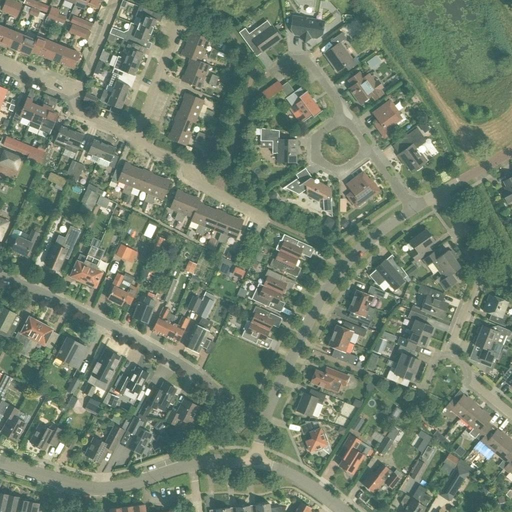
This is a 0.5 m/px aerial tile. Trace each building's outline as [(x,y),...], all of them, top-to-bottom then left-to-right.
[(9,15),(15,1),(11,0),(5,0),(1,11),(9,15)] [(37,9),(39,3),(33,0),(24,0),(23,3),(32,7),(37,9)] [(97,9),(101,0),(90,0),(88,5),(97,9)] [(17,18),(22,4),(15,1),(9,15),(17,18)] [(46,13),(49,6),(39,3),(37,9),(46,13)] [(51,7),(47,17),(52,19),(55,13),(58,15),(58,14),(60,10),(51,7)] [(139,7),(135,17),(140,19),(138,26),(152,31),(156,20),(152,18),(154,13),(139,7)] [(58,14),(58,15),(55,13),(52,19),(47,17),(44,23),(53,27),(56,21),(59,15),(58,14)] [(79,26),(82,20),(73,16),(70,22),(79,26)] [(316,39),(322,35),(324,21),(292,16),(290,30),(294,36),(298,36),(304,44),(312,38),(316,39)] [(90,31),(93,24),(82,20),(79,26),(90,31)] [(271,27),(267,22),(258,28),(262,33),(253,40),(245,28),(238,33),(250,48),(256,44),(261,52),(280,39),(271,27)] [(111,28),(109,34),(113,35),(123,39),(140,46),(142,40),(147,43),(152,31),(138,26),(133,24),(131,23),(128,30),(123,32),(116,30),(111,28)] [(75,35),(79,27),(72,24),(69,33),(75,35)] [(87,40),(91,32),(79,27),(75,35),(87,40)] [(0,44),(8,47),(14,32),(4,28),(0,37),(0,44)] [(19,52),(25,36),(14,32),(8,47),(19,52)] [(186,44),(204,51),(209,40),(191,32),(186,44)] [(334,47),(323,54),(336,72),(345,66),(348,71),(359,62),(355,57),(352,60),(340,43),(346,38),(342,33),(330,41),(334,47)] [(52,61),(59,45),(52,43),(55,36),(51,35),(42,57),(52,61)] [(32,53),(38,37),(37,36),(35,40),(25,36),(19,52),(29,56),(31,52),(32,53)] [(38,37),(32,53),(42,57),(48,41),(47,41),(38,37)] [(118,56),(117,57),(124,59),(138,65),(143,54),(144,54),(146,48),(142,47),(140,46),(123,39),(122,41),(120,46),(124,47),(120,57),(118,56)] [(200,62),(204,51),(186,44),(182,55),(191,59),(200,62)] [(63,65),(69,50),(59,45),(52,61),(63,65)] [(214,61),(218,51),(212,48),(208,58),(214,61)] [(69,50),(63,65),(73,69),(79,54),(69,50)] [(114,67),(111,73),(129,80),(131,75),(134,76),(138,65),(124,59),(117,57),(113,67),(114,67)] [(209,65),(200,62),(191,59),(186,70),(204,77),(209,65)] [(200,89),(204,77),(186,70),(182,81),(200,89)] [(106,90),(106,91),(125,98),(129,87),(127,86),(129,80),(111,73),(111,74),(112,74),(112,75),(108,86),(106,90)] [(362,78),(359,73),(348,81),(352,86),(349,89),(360,104),(371,96),(375,101),(384,94),(381,90),(384,88),(378,80),(375,82),(369,73),(362,78)] [(215,87),(218,77),(212,74),(208,84),(215,87)] [(267,100),(281,90),(283,88),(281,86),(278,81),(275,83),(261,93),(262,94),(267,100)] [(301,88),(300,87),(286,98),(285,98),(292,107),(289,109),(299,123),(302,121),(303,122),(312,116),(313,117),(312,117),(313,118),(322,111),(322,110),(321,111),(306,92),(307,92),(307,91),(304,93),(300,88),(301,88)] [(104,90),(101,97),(108,100),(107,104),(121,109),(125,98),(106,91),(106,90),(104,90)] [(94,105),(97,98),(86,93),(83,101),(94,105)] [(199,112),(204,101),(186,94),(181,105),(199,112)] [(37,106),(31,103),(32,100),(27,98),(22,108),(18,106),(12,119),(20,122),(22,117),(29,121),(30,121),(37,106)] [(390,101),(373,114),(377,119),(372,123),(384,139),(394,132),(391,128),(397,123),(399,125),(406,119),(402,113),(400,114),(390,101)] [(29,121),(27,126),(38,130),(40,125),(41,125),(48,107),(43,105),(42,108),(37,106),(30,121),(29,121)] [(195,123),(199,112),(181,105),(177,116),(195,123)] [(41,125),(38,131),(49,135),(51,130),(58,114),(51,112),(53,109),(48,107),(41,125)] [(210,122),(213,112),(207,110),(203,119),(210,122)] [(190,135),(195,123),(177,116),(172,128),(190,135)] [(55,140),(53,145),(64,149),(72,131),(61,126),(55,140)] [(186,146),(190,135),(172,128),(168,139),(186,146)] [(296,150),(297,140),(279,140),(279,131),(260,128),(260,141),(272,141),(272,154),(278,154),(278,162),(294,162),(295,150),(296,150)] [(72,131),(64,149),(76,154),(77,149),(83,135),(72,131)] [(201,144),(204,135),(198,132),(194,142),(201,144)] [(17,151),(21,143),(6,136),(3,145),(17,151)] [(404,151),(397,156),(405,167),(406,166),(411,173),(416,169),(417,171),(422,167),(421,166),(425,163),(425,162),(427,160),(421,152),(417,152),(415,148),(419,146),(412,136),(399,145),(404,151)] [(93,139),(87,153),(92,155),(90,160),(96,163),(104,144),(93,139)] [(209,155),(213,144),(204,140),(202,146),(204,148),(202,152),(209,155)] [(28,156),(32,147),(21,143),(17,151),(28,156)] [(104,144),(96,163),(106,167),(108,166),(113,168),(118,157),(113,155),(115,148),(104,144)] [(44,152),(36,149),(32,147),(28,156),(27,158),(39,163),(44,152)] [(44,152),(39,163),(39,164),(46,167),(52,151),(46,148),(44,152)] [(0,162),(17,170),(21,158),(4,151),(0,159),(0,162)] [(71,177),(77,163),(72,161),(66,175),(71,177)] [(77,180),(84,166),(77,163),(71,177),(77,180)] [(115,169),(110,184),(116,186),(117,182),(125,185),(122,193),(126,194),(136,168),(124,164),(121,171),(115,169)] [(126,194),(123,200),(127,202),(129,196),(132,188),(140,191),(147,173),(136,168),(126,194)] [(147,173),(140,191),(147,194),(144,202),(148,203),(158,177),(147,173)] [(368,180),(363,173),(347,185),(352,192),(347,196),(355,207),(373,194),(374,196),(379,192),(370,179),(368,180)] [(67,179),(59,176),(55,184),(54,187),(62,191),(67,179)] [(148,203),(144,213),(148,215),(152,205),(155,197),(162,200),(170,182),(158,177),(148,203)] [(314,180),(310,178),(304,182),(298,178),(282,189),(283,189),(285,188),(298,195),(306,190),(306,197),(317,202),(322,199),(323,211),(331,215),(331,217),(332,217),(331,198),(330,188),(318,183),(318,180),(316,178),(314,180)] [(511,178),(505,182),(508,188),(508,190),(503,192),(509,203),(511,200),(511,178)] [(84,194),(84,195),(96,201),(99,194),(96,193),(90,190),(87,196),(84,194)] [(178,221),(188,195),(177,191),(170,209),(177,212),(174,220),(172,219),(168,226),(175,229),(178,221)] [(191,222),(199,200),(188,195),(178,221),(182,223),(185,215),(192,218),(190,221),(191,222)] [(209,208),(198,204),(200,200),(199,200),(191,222),(198,224),(195,232),(199,234),(209,208)] [(213,230),(220,212),(209,208),(199,234),(203,236),(206,227),(213,230)] [(221,243),(231,217),(220,212),(213,230),(220,233),(217,241),(221,243)] [(231,217),(221,243),(225,244),(228,236),(236,239),(243,221),(231,217)] [(0,240),(8,222),(0,218),(0,240)] [(155,227),(149,224),(144,235),(150,238),(155,227)] [(50,256),(46,266),(48,267),(49,269),(53,271),(55,270),(58,271),(63,258),(68,260),(74,246),(80,230),(71,226),(66,238),(59,235),(55,245),(52,244),(47,255),(50,256)] [(26,241),(19,238),(22,232),(14,228),(7,243),(13,246),(11,250),(26,256),(29,249),(31,250),(39,233),(37,232),(34,231),(31,230),(26,241)] [(414,249),(408,253),(415,262),(431,251),(428,246),(434,242),(426,230),(409,242),(410,243),(414,248),(414,249)] [(278,253),(297,261),(300,254),(310,258),(314,250),(313,249),(314,248),(284,235),(281,241),(280,240),(275,249),(276,250),(275,250),(279,251),(278,253)] [(91,245),(97,248),(98,248),(101,241),(93,238),(90,245),(91,245)] [(161,255),(165,244),(155,240),(151,251),(161,255)] [(132,264),(137,252),(120,244),(115,255),(132,264)] [(82,282),(97,248),(91,245),(87,255),(83,264),(76,261),(70,276),(71,277),(72,279),(75,281),(77,280),(82,282)] [(97,248),(82,282),(88,285),(89,287),(92,288),(94,287),(95,288),(102,272),(96,269),(100,260),(104,251),(97,248)] [(228,251),(226,258),(232,260),(235,253),(228,251)] [(434,251),(422,260),(427,267),(427,266),(433,275),(438,271),(454,260),(453,258),(454,257),(455,255),(452,251),(450,251),(449,252),(448,251),(439,257),(434,251)] [(295,266),(297,261),(278,253),(275,260),(272,259),(269,265),(296,277),(297,277),(301,268),(295,266)] [(407,276),(392,255),(386,260),(385,259),(374,269),(375,270),(369,276),(378,286),(385,280),(394,291),(405,282),(402,279),(407,276)] [(454,260),(438,271),(441,276),(436,279),(439,282),(438,283),(444,291),(457,282),(451,274),(460,268),(454,260)] [(192,274),(197,265),(189,261),(184,271),(192,274)] [(410,278),(418,271),(414,266),(406,272),(410,278)] [(242,280),(245,271),(235,267),(231,275),(242,280)] [(145,268),(142,276),(151,280),(155,271),(145,268)] [(290,291),(294,283),(293,283),(294,282),(268,270),(264,276),(267,277),(263,287),(281,295),(284,288),(290,291)] [(128,288),(121,285),(124,277),(117,273),(108,292),(110,293),(108,299),(121,305),(123,302),(130,305),(138,289),(130,285),(128,288)] [(193,275),(190,280),(198,284),(201,279),(193,275)] [(168,303),(177,280),(169,277),(164,289),(160,299),(168,303)] [(258,285),(251,299),(253,300),(280,312),(281,312),(285,303),(279,301),(281,295),(263,287),(258,285)] [(442,318),(447,304),(432,298),(435,291),(420,285),(417,293),(427,296),(421,310),(420,310),(419,314),(410,311),(410,312),(427,319),(427,318),(423,316),(425,312),(442,318)] [(158,286),(154,297),(155,297),(156,297),(157,298),(160,299),(164,289),(161,288),(158,286)] [(383,299),(385,292),(370,286),(367,294),(356,290),(351,302),(368,308),(373,297),(374,295),(383,299)] [(504,327),(509,316),(503,314),(508,303),(489,295),(483,311),(491,314),(488,320),(504,327)] [(196,314),(202,300),(193,296),(186,309),(196,314)] [(147,323),(156,301),(145,297),(142,304),(138,302),(132,318),(147,323)] [(205,319),(214,302),(214,301),(204,297),(195,314),(202,318),(205,319)] [(364,318),(368,308),(351,302),(348,311),(358,315),(356,321),(362,324),(361,326),(368,329),(371,321),(364,318)] [(278,328),(282,320),(281,319),(281,318),(255,306),(252,313),(254,314),(250,324),(269,332),(272,325),(278,328)] [(159,316),(152,331),(164,337),(171,322),(171,323),(175,316),(169,313),(170,311),(163,307),(158,316),(159,316)] [(0,335),(9,340),(16,327),(10,324),(15,314),(2,308),(0,311),(0,335)] [(425,324),(427,319),(410,312),(407,318),(410,319),(408,323),(413,325),(411,330),(429,338),(433,327),(425,324)] [(171,322),(164,337),(177,343),(184,329),(189,320),(181,316),(177,325),(171,323),(171,322)] [(31,342),(41,323),(29,317),(21,332),(19,331),(15,338),(24,343),(19,353),(24,356),(31,342)] [(336,325),(332,336),(349,342),(352,333),(364,337),(366,330),(344,322),(342,327),(336,325)] [(59,335),(52,331),(52,329),(41,323),(31,342),(24,356),(29,358),(37,342),(44,346),(44,345),(52,349),(59,335)] [(266,337),(269,332),(250,324),(246,332),(244,330),(241,337),(267,349),(268,348),(272,340),(266,337)] [(192,332),(185,347),(198,353),(201,347),(206,349),(210,341),(205,339),(208,332),(200,328),(197,326),(195,325),(192,332)] [(478,327),(476,333),(478,334),(478,335),(497,343),(503,345),(506,336),(510,337),(511,332),(508,330),(497,326),(495,331),(482,325),(481,327),(478,327)] [(399,337),(397,344),(399,345),(399,347),(408,351),(412,352),(415,344),(425,348),(429,338),(411,330),(409,336),(404,334),(402,338),(399,337)] [(478,335),(478,336),(475,336),(473,341),(475,343),(474,345),(484,349),(482,354),(497,360),(499,354),(498,354),(500,351),(494,348),(497,343),(478,335)] [(345,352),(349,342),(332,336),(328,346),(334,349),(331,357),(352,366),(356,357),(345,352)] [(78,369),(89,348),(67,337),(56,358),(78,369)] [(419,361),(406,355),(408,351),(399,347),(395,357),(399,359),(397,365),(415,372),(419,361)] [(97,364),(92,373),(93,374),(92,375),(98,378),(94,385),(103,390),(107,383),(113,371),(112,371),(119,357),(106,350),(98,364),(98,365),(97,364)] [(511,387),(511,364),(501,378),(507,382),(506,383),(511,387)] [(411,381),(415,372),(397,365),(395,369),(391,367),(386,378),(407,387),(409,380),(411,381)] [(135,367),(133,370),(132,369),(130,373),(131,374),(129,378),(122,374),(113,390),(123,396),(124,395),(134,400),(137,393),(138,393),(148,374),(135,367)] [(349,376),(326,367),(323,374),(315,370),(310,383),(328,390),(331,382),(345,387),(349,376)] [(73,394),(81,380),(74,376),(66,390),(73,394)] [(156,410),(160,404),(167,407),(176,390),(163,383),(160,390),(153,386),(147,397),(143,395),(133,415),(135,416),(137,417),(145,419),(146,417),(146,418),(151,408),(156,410)] [(370,394),(375,388),(369,383),(366,386),(366,391),(370,394)] [(91,397),(96,388),(87,384),(83,393),(91,397)] [(325,395),(310,389),(308,395),(303,393),(296,411),(310,417),(316,403),(321,405),(325,395)] [(460,418),(473,402),(467,397),(466,398),(463,395),(457,402),(453,398),(444,408),(449,412),(450,411),(460,418)] [(96,411),(100,403),(90,398),(86,406),(96,411)] [(362,403),(355,399),(352,405),(359,409),(362,403)] [(1,401),(0,401),(0,414),(3,416),(9,420),(2,433),(15,440),(25,423),(15,418),(19,411),(1,400),(1,401)] [(192,419),(198,407),(184,400),(177,414),(170,410),(165,421),(174,426),(176,434),(183,432),(187,433),(188,430),(195,428),(192,419)] [(468,426),(481,410),(478,408),(479,407),(473,402),(460,418),(468,426)] [(488,430),(492,426),(487,423),(491,419),(488,416),(489,415),(482,409),(481,411),(481,410),(468,426),(472,429),(468,434),(474,439),(477,435),(481,439),(488,430)] [(145,419),(137,417),(135,416),(134,418),(134,417),(126,431),(133,435),(125,449),(139,457),(151,436),(142,431),(145,424),(148,419),(145,419)] [(356,433),(364,421),(358,417),(350,429),(356,433)] [(161,434),(166,428),(158,421),(153,427),(161,434)] [(321,432),(320,428),(317,422),(304,421),(309,433),(311,439),(305,441),(309,452),(314,450),(315,452),(322,449),(322,447),(327,445),(325,442),(327,441),(323,431),(321,432)] [(49,430),(37,424),(28,441),(44,449),(47,443),(55,447),(64,431),(51,425),(49,430)] [(113,452),(119,441),(125,430),(114,424),(104,443),(95,438),(85,455),(99,462),(106,448),(113,452)] [(493,453),(507,436),(501,432),(500,433),(497,430),(493,434),(488,430),(481,439),(478,443),(483,447),(484,445),(493,453)] [(442,444),(446,439),(436,431),(432,436),(442,444)] [(365,458),(371,448),(361,442),(361,441),(349,434),(336,456),(343,460),(339,466),(345,470),(344,470),(348,476),(352,474),(363,456),(364,457),(364,458),(365,458)] [(72,450),(78,439),(71,436),(66,447),(72,450)] [(506,465),(511,457),(511,453),(510,452),(511,449),(511,440),(507,436),(493,453),(503,460),(501,462),(506,465)] [(384,456),(393,442),(385,437),(376,451),(384,456)] [(458,447),(454,452),(460,457),(464,452),(458,447)] [(511,474),(511,459),(511,457),(506,465),(503,469),(508,473),(509,472),(511,474)] [(469,466),(460,459),(457,465),(456,465),(444,483),(457,491),(468,472),(466,471),(469,466)] [(417,482),(427,465),(420,461),(410,478),(417,482)] [(393,473),(381,463),(374,473),(372,471),(366,478),(367,478),(362,484),(373,493),(382,481),(392,489),(400,479),(403,475),(396,469),(393,473)] [(485,496),(492,494),(489,485),(482,488),(485,496)] [(411,511),(423,493),(416,489),(411,498),(405,495),(400,503),(404,510),(403,511),(411,511)] [(0,511),(4,511),(9,495),(0,492),(0,511)] [(428,502),(431,498),(423,493),(411,511),(422,511),(425,507),(423,506),(426,501),(428,502)] [(15,511),(19,497),(9,495),(4,511),(15,511)] [(26,511),(29,499),(19,497),(15,511),(26,511)] [(37,511),(40,502),(29,499),(26,511),(37,511)] [(300,503),(294,511),(309,511),(312,509),(300,503)]
